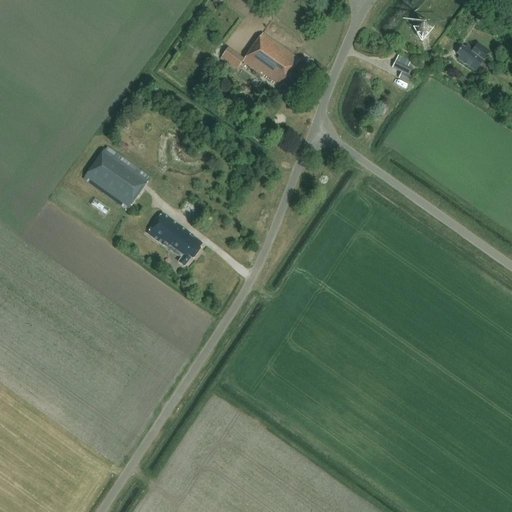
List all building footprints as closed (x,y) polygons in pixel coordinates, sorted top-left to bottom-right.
[(414,31),(416,37),(422,38),(426,37),(429,32),(429,26),(423,22),(416,24),(414,31)] [(244,59),(242,62),(279,88),(281,85),(293,94),(303,81),(290,72),(299,60),(262,33),(244,59)] [(478,44),(474,51),(467,46),(465,49),(462,47),(458,54),(460,56),(459,58),(476,71),(490,53),(478,44)] [(228,47),(220,58),(236,69),(239,66),(242,62),(244,59),(228,47)] [(409,61),(405,59),(399,56),(392,69),(402,74),(399,79),(409,84),(411,78),(408,77),(413,68),(407,65),(409,61)] [(102,150),(84,177),(129,208),(147,181),(102,150)] [(200,248),(199,247),(201,244),(191,237),(192,235),(162,213),(147,234),(182,259),(179,263),(184,266),(190,257),(193,259),(200,248)]
